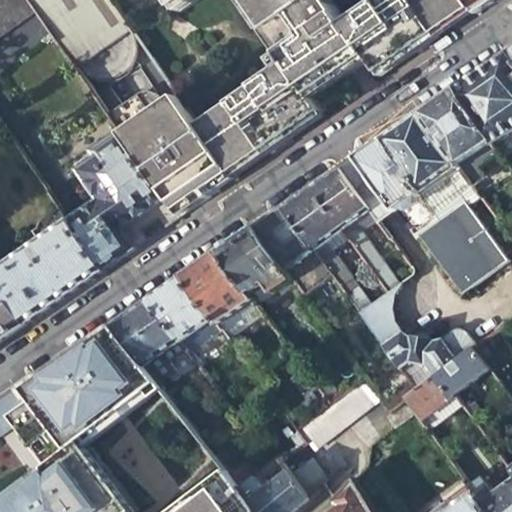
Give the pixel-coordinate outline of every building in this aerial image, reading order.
[(0,0),(0,40),(38,13),(29,0),(0,0)] [(82,29),(116,5),(111,0),(29,0),(38,13),(122,137),(181,221),(204,206),(134,104),(120,85),(82,29)] [(445,32),(474,12),(465,0),(387,0),(346,28),(326,0),(168,0),(176,11),(192,0),(248,0),(271,33),(266,36),(282,61),(277,65),(281,73),(199,129),(208,142),(232,177),(283,142),(322,115),(312,98),(341,78),(368,59),(379,76),(411,54),(445,32)] [(465,0),(474,12),(478,18),(495,6),(503,0),(465,0)] [(139,40),(116,5),(82,29),(120,85),(143,69),(139,63),(140,60),(141,55),(141,49),(139,40)] [(497,147),(511,137),(511,54),(493,67),(459,91),(497,147)] [(501,153),(497,147),(459,91),(444,101),(423,115),(460,172),(480,193),(493,182),(484,168),(501,153)] [(144,96),(134,104),(204,206),(213,199),(237,183),(232,177),(208,142),(199,129),(180,101),(168,109),(160,98),(158,97),(151,96),(144,96)] [(381,226),(434,189),(446,181),(460,172),(423,115),(382,144),(342,171),(373,213),(379,222),(381,226)] [(160,219),(168,230),(181,221),(122,137),(78,168),(84,178),(80,181),(93,199),(97,198),(103,207),(69,224),(104,274),(150,243),(142,232),(160,219)] [(373,213),(342,171),(332,178),(314,191),(344,234),(373,213)] [(434,189),(453,215),(464,207),(446,181),(434,189)] [(344,234),(314,191),(302,199),(286,210),(317,254),(344,234)] [(469,204),(464,207),(453,215),(423,238),(465,298),(511,264),(469,204)] [(307,302),(336,282),(317,254),(286,210),(274,218),(256,230),(294,284),(304,298),(307,302)] [(362,235),(379,222),(373,213),(344,234),(351,243),(375,276),(386,269),(362,235)] [(0,273),(0,286),(2,289),(27,327),(75,294),(104,274),(69,224),(64,216),(37,236),(42,244),(0,273)] [(259,308),(294,284),(256,230),(242,240),(221,255),(255,303),(259,308)] [(335,255),(351,243),(344,234),(317,254),(336,282),(360,315),(362,319),(374,310),(335,255)] [(218,328),(255,303),(221,255),(202,268),(183,281),(214,322),(218,328)] [(180,346),(196,335),(214,322),(183,281),(167,292),(150,304),(180,346)] [(406,287),(374,310),(362,319),(388,355),(417,397),(443,378),(477,353),(480,351),(463,333),(445,345),(432,348),(417,345),(407,339),(399,328),(395,314),(397,299),(406,287)] [(0,345),(27,327),(2,289),(0,290),(0,345)] [(180,346),(150,304),(134,314),(112,327),(145,371),(180,346)] [(222,334),(218,328),(214,322),(196,335),(204,346),(222,334)] [(0,511),(126,511),(82,457),(76,451),(156,385),(151,379),(145,371),(112,327),(19,393),(49,435),(26,451),(39,468),(37,470),(39,473),(28,481),(26,478),(0,497),(0,511)] [(186,354),(180,346),(145,371),(151,379),(157,374),(186,354)] [(492,375),(477,353),(443,378),(458,400),(492,375)] [(162,380),(157,374),(151,379),(156,385),(162,380)] [(431,435),(465,411),(464,409),(461,405),(458,400),(443,378),(417,397),(410,403),(418,416),(431,435)] [(365,382),(347,395),(329,409),(296,434),(306,448),(307,447),(313,455),(380,404),(365,382)] [(76,451),(82,457),(161,391),(156,385),(76,451)] [(19,393),(0,406),(0,430),(8,425),(26,451),(49,435),(19,393)] [(396,432),(418,416),(410,403),(389,418),(391,420),(389,422),(396,432)] [(469,406),(464,409),(465,411),(476,427),(485,421),(476,408),(472,410),(469,406)] [(312,463),(292,480),(312,503),(326,492),(328,491),(326,488),(330,485),(312,463)] [(495,475),(507,492),(511,488),(511,480),(509,476),(504,469),(495,475)] [(39,473),(37,470),(26,478),(28,481),(39,473)] [(254,511),(241,495),(224,474),(176,511),(254,511)] [(256,484),(241,495),(254,511),(301,511),(312,503),(292,480),(290,478),(267,496),(256,484)] [(468,493),(472,499),(483,511),(511,511),(511,488),(507,492),(491,502),(480,485),(468,493)] [(335,511),(370,511),(356,487),(336,506),(339,509),(335,511)] [(483,511),(472,499),(454,511),(446,511),(444,509),(441,511),(483,511)]
